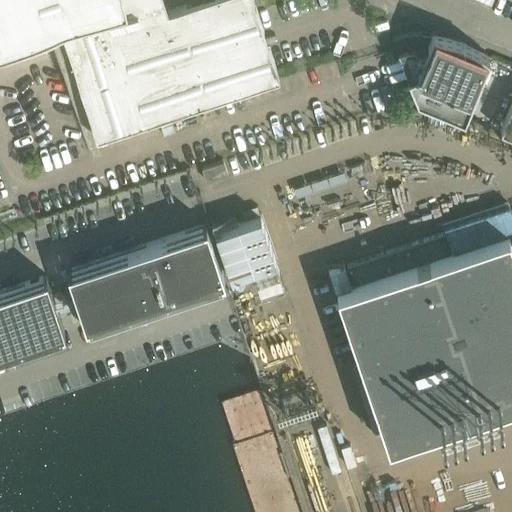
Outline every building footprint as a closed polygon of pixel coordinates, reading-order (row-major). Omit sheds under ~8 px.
[(0,0),(0,55),(51,38),(63,34),(97,138),(279,77),(253,0),(201,0),(169,11),(164,0),(0,0)] [(425,50),(416,47),(416,42),(410,42),(407,43),(399,45),(397,46),(417,96),(464,115),(490,55),(485,51),(480,48),(476,46),(471,43),(461,38),(448,34),(444,33),(439,32),(433,31),(425,50)] [(511,102),(501,130),(511,134),(511,102)] [(202,168),(206,180),(228,173),(224,161),(202,168)] [(261,215),(216,231),(231,276),(277,261),(261,215)] [(89,323),(90,325),(224,280),(223,278),(226,277),(208,223),(204,224),(204,226),(72,269),(72,268),(69,269),(87,323),(89,323)] [(337,289),(389,443),(511,401),(511,234),(510,235),(509,232),(453,250),(447,231),(347,265),(353,284),(337,289)] [(0,345),(59,326),(61,330),(63,330),(46,276),(0,291),(0,345)]
